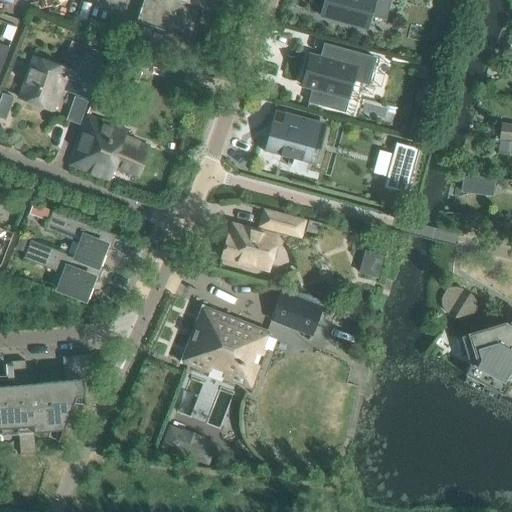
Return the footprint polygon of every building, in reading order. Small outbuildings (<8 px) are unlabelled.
[(143,0),(136,23),(192,41),(205,0),(143,0)] [(324,0),(320,17),(366,29),(370,16),(385,20),(390,0),(324,0)] [(442,4),(439,18),(452,21),(456,8),(442,4)] [(112,44),(103,69),(137,81),(146,57),(112,44)] [(312,89),(308,102),(344,112),(348,99),(352,81),(368,85),(373,63),(375,59),(372,58),(324,45),(320,58),(310,55),(301,86),(312,89)] [(24,82),(18,99),(53,112),(61,90),(91,101),(103,68),(73,57),(68,71),(42,61),(33,85),(24,82)] [(0,105),(0,118),(5,120),(9,109),(0,105)] [(324,135),(314,132),(317,122),(284,113),(281,123),(272,121),(263,152),(292,159),(293,156),(310,161),(314,149),(320,150),(324,135)] [(85,116),(69,166),(108,181),(113,168),(136,177),(148,148),(123,138),(125,132),(85,116)] [(511,142),(511,124),(501,123),(499,141),(511,142)] [(511,142),(499,141),(497,153),(511,154),(511,142)] [(382,189),(406,195),(418,149),(395,143),(391,158),(395,160),(391,175),(387,174),(382,189)] [(494,181),(478,179),(477,191),(492,193),(494,181)] [(48,221),(52,211),(33,204),(30,214),(48,221)] [(97,267),(98,266),(104,248),(109,250),(115,235),(52,211),(48,221),(45,230),(81,244),(75,258),(75,259),(97,267)] [(275,249),(277,238),(275,238),(277,232),(300,238),(304,222),(264,212),(260,227),(262,228),(260,234),(233,227),(230,238),(228,237),(222,259),(236,263),(238,265),(251,269),(254,267),(269,271),(271,261),(274,259),(274,260),(277,251),(276,251),(275,249)] [(319,225),(309,222),(306,232),(316,235),(319,225)] [(11,234),(1,230),(0,232),(0,238),(8,241),(11,234)] [(25,252),(29,240),(20,237),(16,249),(25,252)] [(75,259),(75,258),(30,240),(23,260),(64,275),(58,290),(85,300),(92,281),(97,283),(103,268),(98,266),(97,267),(75,259)] [(444,312),(447,314),(462,290),(459,288),(455,288),(451,288),(448,289),(445,292),(442,295),(441,298),(440,302),(441,305),(442,309),(443,311),(444,312)] [(471,296),(469,294),(453,318),(457,320),(461,320),(464,320),(468,318),(471,316),(473,314),(475,310),(475,306),(475,302),(473,299),(471,296)] [(320,310),(280,295),(270,321),(295,331),(296,327),(311,333),(316,323),(320,310)] [(267,334),(201,308),(179,364),(180,365),(180,364),(208,375),(208,374),(207,373),(209,367),(224,373),(221,380),(249,391),(265,351),(261,350),(267,334)] [(469,367),(464,375),(503,396),(508,388),(511,386),(511,319),(508,327),(503,328),(502,325),(460,337),(469,367)] [(0,435),(18,435),(20,455),(35,453),(34,433),(61,431),(57,441),(59,442),(92,354),(62,357),(64,381),(34,384),(27,385),(24,361),(5,363),(6,377),(12,376),(12,386),(0,386),(0,435)] [(163,448),(161,453),(176,459),(178,454),(207,465),(214,446),(202,441),(181,433),(170,429),(162,447),(163,448)]
